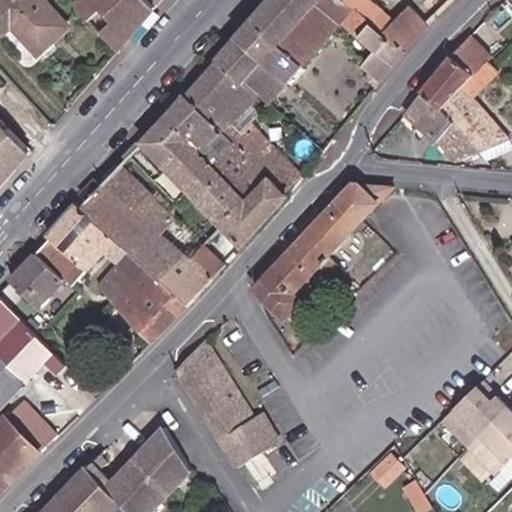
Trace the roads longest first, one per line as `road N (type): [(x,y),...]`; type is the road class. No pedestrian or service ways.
road 1 (secondary): [(210,0),(0,236)]
road 2 (residential): [(157,371),(333,172)]
road 3 (residential): [(333,172),(479,0)]
road 4 (residential): [(15,511),(157,371)]
road 5 (residential): [(333,172),(511,185)]
road 6 (unclassified): [(157,371),(254,511)]
